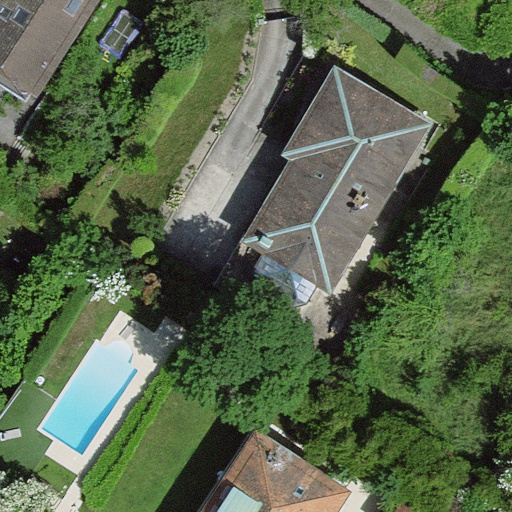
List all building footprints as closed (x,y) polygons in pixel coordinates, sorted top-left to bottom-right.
[(86,0),(0,0),(0,62),(32,83),(86,0)] [(429,121),(336,65),(287,146),(296,151),(248,234),(264,244),(253,268),(258,283),(294,306),(308,302),(321,278),(330,284),(429,121)] [(264,244),(248,234),(216,287),(303,337),(330,284),(321,278),(308,302),(294,306),(258,283),(253,268),(264,244)] [(24,375),(0,410),(0,481),(17,493),(55,435),(43,427),(61,400),(24,375)] [(329,511),(346,486),(260,430),(206,511),(329,511)]
